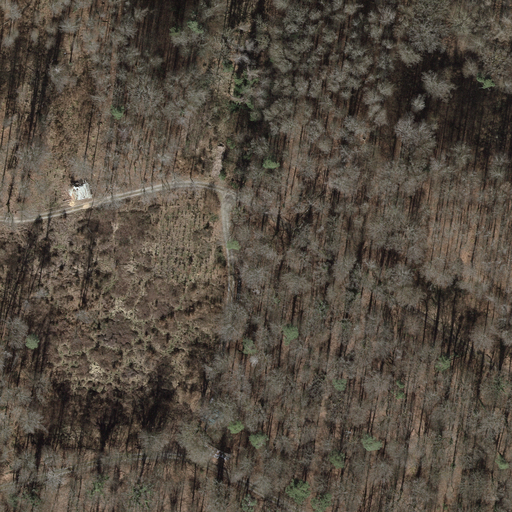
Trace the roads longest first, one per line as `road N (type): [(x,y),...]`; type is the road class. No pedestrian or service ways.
road 1 (track): [(511,367),(422,320),(212,178),(95,190),(0,184)]
road 2 (track): [(298,511),(171,456),(119,454),(0,487)]
